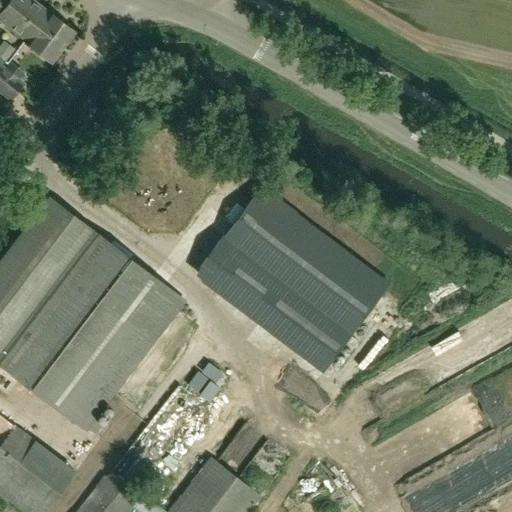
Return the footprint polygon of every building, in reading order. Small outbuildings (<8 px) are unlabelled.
[(0,0),(0,20),(26,40),(47,14),(28,0),(24,0),(21,5),(14,0),(0,0)] [(47,14),(26,40),(24,43),(51,63),(74,32),(49,12),(47,14)] [(0,92),(11,102),(20,91),(0,74),(0,92)] [(173,116),(138,157),(145,163),(180,122),(173,116)] [(176,127),(160,161),(174,168),(190,134),(176,127)] [(162,186),(171,197),(193,181),(184,169),(162,186)] [(389,285),(260,188),(197,272),(326,369),(389,285)] [(155,191),(146,208),(154,212),(163,196),(155,191)] [(85,430),(183,300),(134,263),(136,260),(73,212),(50,194),(47,198),(0,260),(0,365),(18,379),(85,430)] [(394,272),(385,294),(397,298),(405,277),(394,272)] [(418,297),(424,308),(449,294),(443,284),(418,297)] [(486,333),(500,327),(494,314),(480,320),(486,333)] [(511,342),(504,327),(487,335),(496,351),(511,342)] [(248,511),(259,497),(211,459),(168,511),(167,511),(143,492),(209,409),(177,386),(106,478),(104,476),(75,511),(130,511),(133,508),(138,511),(248,511)] [(0,496),(21,511),(45,511),(75,474),(0,416),(0,496)] [(511,469),(511,468),(511,434),(498,440),(511,469)] [(275,474),(268,484),(275,488),(288,470),(263,454),(258,462),(275,474)]
